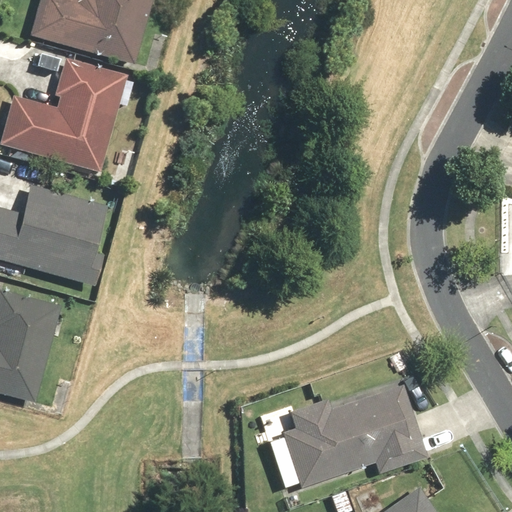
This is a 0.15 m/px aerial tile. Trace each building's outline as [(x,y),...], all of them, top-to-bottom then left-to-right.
[(32,0),(23,34),(130,63),(147,0),(32,0)] [(117,75),(59,58),(49,91),(57,94),(52,108),(7,94),(0,116),(0,148),(87,175),(117,75)] [(0,212),(0,262),(79,289),(105,211),(28,186),(17,218),(0,212)] [(0,398),(28,407),(59,311),(0,292),(0,398)] [(420,460),(396,383),(322,406),(319,399),(284,410),(289,428),(276,432),(278,438),(265,442),(279,485),(294,481),(296,486),(369,463),(372,475),(420,460)] [(431,511),(412,486),(376,511),(431,511)]
